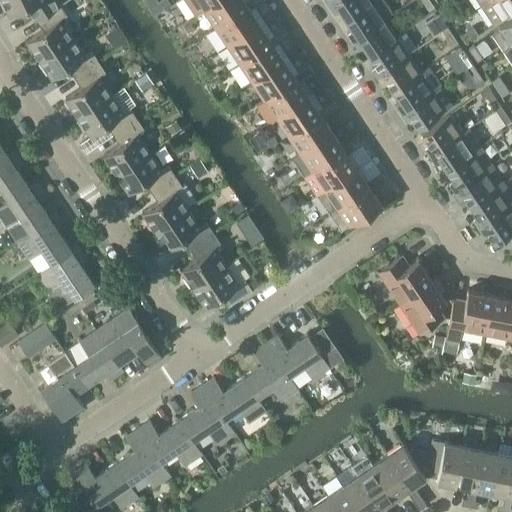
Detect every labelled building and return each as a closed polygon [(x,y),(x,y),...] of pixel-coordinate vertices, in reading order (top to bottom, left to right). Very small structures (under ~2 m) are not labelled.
[(2,0),(10,15),(27,6),(36,19),(60,3),(57,0),(2,0)] [(186,0),(196,14),(203,9),(203,8),(214,0),(186,0)] [(214,0),(203,8),(203,9),(215,26),(248,5),(245,1),(244,0),(214,0)] [(227,44),(260,22),(250,8),(258,3),(255,0),(246,0),(245,1),(248,5),(215,26),(227,44)] [(329,0),(328,1),(334,10),(338,7),(345,16),(369,0),(329,0)] [(369,0),(345,16),(352,27),(348,30),(353,38),(384,17),(392,11),(384,0),(369,0)] [(430,0),(422,0),(428,8),(434,4),(430,0)] [(511,0),(486,0),(481,4),(494,23),(511,10),(511,0)] [(60,3),(36,19),(43,29),(27,40),(40,59),(73,36),(61,18),(67,13),(60,3)] [(442,29),(448,26),(440,13),(436,13),(433,15),(442,29)] [(433,15),(425,21),(434,35),(442,29),(433,15)] [(384,17),(353,38),(358,46),(363,43),(369,52),(396,34),(384,17)] [(492,33),(503,48),(511,42),(511,18),(499,27),(499,28),(492,33)] [(260,22),(227,44),(239,62),(272,40),(269,37),(260,22)] [(119,25),(105,34),(114,48),(128,38),(119,25)] [(448,26),(442,29),(452,44),(458,40),(448,26)] [(277,32),(281,39),(289,34),(284,27),(277,32)] [(251,80),(284,58),(274,44),(281,39),(277,32),(269,37),(272,40),(239,62),(251,80)] [(396,34),(369,52),(376,63),(372,66),(377,73),(408,52),(396,34)] [(75,77),(99,61),(92,50),(85,54),(73,36),(40,59),(52,77),(68,67),(75,77)] [(511,42),(503,48),(511,62),(511,42)] [(483,56),(474,43),(468,47),(477,59),(483,56)] [(467,66),(473,62),(462,47),(457,51),(467,66)] [(408,52),(377,73),(383,82),(387,79),(394,89),(421,70),(408,52)] [(284,58),(251,80),(264,99),(266,97),(296,76),(294,73),(284,58)] [(99,61),(75,77),(81,87),(65,97),(78,115),(105,97),(111,93),(99,75),(106,71),(99,61)] [(473,62),(467,66),(477,80),(482,76),(473,62)] [(301,68),(306,75),(314,70),(309,63),(301,68)] [(306,75),(301,68),(294,73),(296,76),(266,97),(264,99),(255,105),(267,123),(276,117),(309,95),(299,80),(306,75)] [(421,70),(394,89),(400,99),(396,102),(402,111),(420,98),(421,97),(433,89),(421,70)] [(153,81),(146,71),(135,78),(142,88),(153,81)] [(499,75),(490,81),(500,96),(509,90),(499,75)] [(433,89),(421,97),(420,98),(402,111),(407,118),(411,115),(418,126),(452,103),(439,85),(433,89)] [(492,91),(487,94),(496,109),(502,105),(492,91)] [(113,134),(138,118),(130,107),(123,111),(111,93),(105,97),(78,115),(91,134),(106,124),(113,134)] [(276,117),(288,135),(321,113),(318,109),(309,95),(276,117)] [(326,104),(331,111),(338,106),(333,99),(326,104)] [(331,111),(326,104),(318,109),(321,113),(288,135),(300,152),(333,131),(323,116),(331,111)] [(511,120),(502,105),(496,109),(508,127),(511,124),(511,120)] [(425,145),(430,153),(461,132),(461,131),(448,113),(422,131),(429,142),(425,145)] [(117,173),(150,151),(137,132),(144,128),(138,118),(113,134),(119,143),(104,154),(117,173)] [(180,128),(175,120),(164,127),(170,135),(180,128)] [(447,168),(480,146),(468,127),(461,131),(461,132),(430,153),(435,161),(440,158),(447,168)] [(189,139),(183,130),(171,138),(177,147),(189,139)] [(333,131),(300,152),(293,157),(305,175),(345,148),(342,145),(333,131)] [(350,139),(354,147),(362,142),(357,135),(350,139)] [(354,147),(350,139),(342,145),(345,148),(305,175),(317,193),(357,166),(347,152),(354,147)] [(480,146),(447,168),(453,177),(449,180),(454,189),(492,163),(480,146)] [(14,149),(7,154),(8,154),(0,159),(0,185),(9,199),(10,200),(30,186),(29,185),(16,166),(23,162),(14,149)] [(152,191),(176,175),(168,164),(162,168),(150,151),(117,173),(129,191),(145,181),(152,191)] [(199,160),(189,166),(197,179),(207,172),(199,160)] [(471,204),(504,181),(492,163),(454,189),(459,196),(464,193),(471,204)] [(317,193),(329,211),(369,185),(366,181),(357,166),(317,193)] [(374,175),(379,182),(386,178),(381,171),(374,175)] [(155,230),(188,207),(176,189),(182,185),(176,175),(152,191),(158,200),(142,211),(155,230)] [(379,182),(374,175),(366,181),(369,185),(329,211),(341,230),(348,225),(381,203),(371,188),(379,182)] [(0,215),(7,226),(16,240),(30,230),(31,231),(50,217),(38,198),(44,194),(36,181),(29,185),(30,186),(10,200),(9,199),(0,204),(0,215)] [(478,224),(511,201),(511,192),(504,181),(471,204),(477,213),(473,216),(478,224)] [(245,208),(240,200),(231,206),(236,213),(245,208)] [(511,201),(478,224),(483,232),(488,229),(495,240),(511,228),(511,201)] [(190,248),(214,232),(207,221),(200,225),(188,207),(155,230),(167,248),(183,238),(190,248)] [(57,213),(50,217),(31,231),(30,230),(16,240),(28,258),(42,248),(52,262),(53,263),(73,250),(72,249),(59,230),(66,226),(57,213)] [(193,287),(226,264),(214,246),(221,242),(214,232),(190,248),(196,257),(180,268),(193,287)] [(78,245),(72,249),(73,250),(53,263),(52,262),(38,272),(60,305),(94,283),(80,262),(87,258),(78,245)] [(399,301),(432,279),(418,258),(409,264),(402,254),(378,270),(399,301)] [(226,264),(193,287),(206,305),(222,295),(228,305),(252,289),(245,278),(239,282),(226,264)] [(432,279),(399,301),(419,332),(444,316),(437,306),(446,299),(432,279)] [(486,333),(494,293),(468,288),(466,299),(454,297),(446,339),(458,341),(460,328),(486,333)] [(78,299),(82,306),(98,295),(94,289),(78,299)] [(511,296),(494,293),(486,333),(511,337),(511,296)] [(82,306),(78,299),(60,311),(65,318),(82,306)] [(129,306),(111,318),(97,328),(106,342),(105,342),(118,362),(119,362),(138,349),(143,356),(155,347),(151,340),(129,306)] [(10,321),(0,327),(0,343),(1,345),(18,334),(10,321)] [(27,334),(18,340),(28,357),(56,337),(45,322),(27,334)] [(124,368),(119,362),(118,362),(105,342),(106,342),(97,328),(79,340),(88,354),(74,363),(73,363),(87,384),(87,383),(106,370),(111,377),(124,368)] [(266,339),(289,373),(303,364),(312,378),(330,366),(307,332),(287,346),(277,332),(266,339)] [(289,373),(266,339),(253,348),(262,362),(244,375),(257,395),(271,385),(280,399),(298,387),(289,373)] [(74,363),(65,349),(47,361),(48,362),(38,369),(46,382),(40,386),(54,406),(74,392),(79,398),(92,390),(87,383),(87,384),(73,363),(74,363)] [(463,370),(461,379),(474,381),(476,372),(463,370)] [(257,395),(244,375),(223,389),(214,375),(203,382),(226,416),(239,407),(249,421),(266,409),(257,395)] [(226,416),(203,382),(189,391),(199,405),(180,418),(193,438),(207,428),(217,442),(235,430),(225,416),(226,416)] [(510,394),(511,383),(511,382),(508,382),(504,385),(502,392),(510,394)] [(138,426),(161,459),(175,450),(184,464),(202,452),(193,438),(180,418),(159,432),(149,418),(138,426)] [(161,459),(138,426),(125,434),(134,448),(116,461),(129,481),(143,471),(153,485),(170,473),(161,459)] [(417,462),(425,475),(437,478),(437,480),(456,483),(463,444),(433,438),(428,461),(421,459),(417,462)] [(425,475),(417,462),(403,442),(387,453),(410,486),(413,484),(425,475)] [(466,497),(475,499),(477,488),(472,487),(480,448),(463,444),(456,483),(469,486),(466,497)] [(490,490),(497,451),(480,448),(472,487),(477,488),(490,490)] [(511,453),(497,451),(490,490),(504,493),(502,504),(510,506),(511,497),(511,494),(508,494),(511,471),(511,453)] [(412,498),(419,493),(413,484),(410,486),(387,453),(372,463),(395,496),(406,488),(412,497),(412,498)] [(372,463),(367,455),(352,465),(358,473),(380,506),(383,504),(395,496),(372,463)] [(86,461),(73,470),(79,480),(73,484),(79,511),(92,511),(99,507),(96,503),(111,493),(121,507),(139,495),(116,461),(95,475),(86,461)] [(227,469),(223,463),(217,467),(221,473),(227,469)] [(378,511),(388,511),(383,504),(380,506),(358,473),(342,483),(361,511),(370,511),(376,508),(378,511)] [(361,511),(342,483),(328,493),(340,511),(361,511)] [(340,511),(328,493),(312,503),(318,511),(340,511)] [(419,493),(412,498),(419,508),(426,503),(422,497),(419,493)] [(479,500),(475,499),(466,497),(462,497),(461,503),(478,506),(479,500)] [(318,511),(312,503),(298,511),(318,511)] [(511,511),(511,506),(510,506),(502,504),(498,503),(496,510),(506,511),(511,511)]
